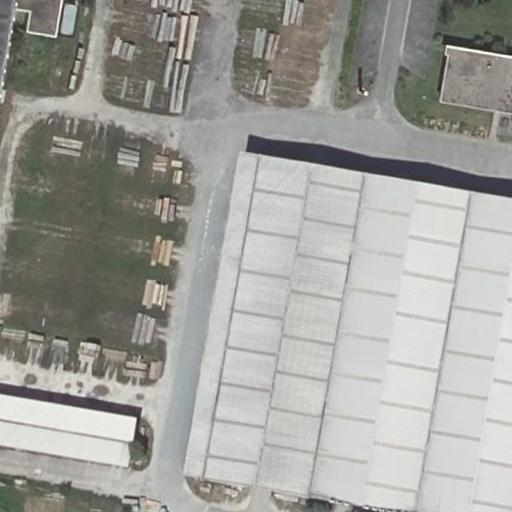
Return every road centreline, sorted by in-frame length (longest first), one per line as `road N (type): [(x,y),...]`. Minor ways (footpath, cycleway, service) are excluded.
road 1 (unknown): [(381,131),(242,115),(225,120),(214,136),(157,471),(178,495),(250,511)]
road 2 (unknown): [(511,154),(381,131)]
